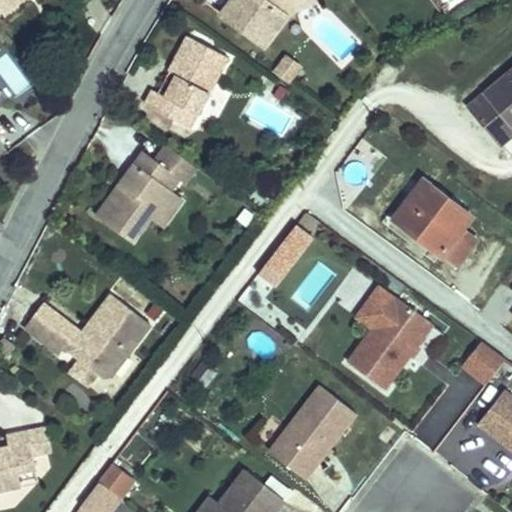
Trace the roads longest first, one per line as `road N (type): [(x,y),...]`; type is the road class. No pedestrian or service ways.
road 1 (residential): [(76,511),(367,110)]
road 2 (residential): [(0,256),(135,0)]
